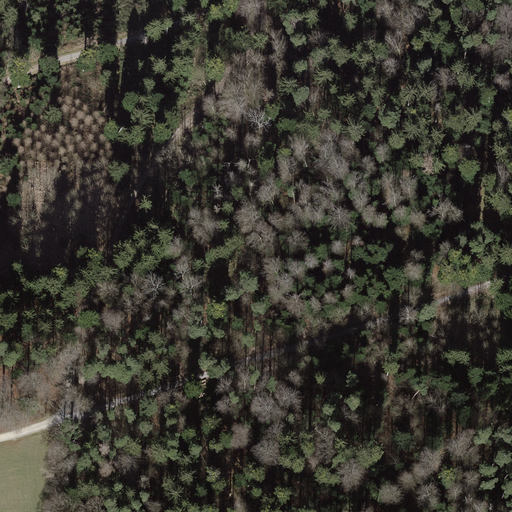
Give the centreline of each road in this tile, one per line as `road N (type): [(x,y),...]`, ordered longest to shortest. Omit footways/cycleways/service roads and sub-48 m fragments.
road 1 (track): [(57,420),(102,263),(136,190),(240,62),(261,30),(267,0)]
road 2 (track): [(57,420),(511,279)]
road 3 (track): [(242,0),(0,86)]
